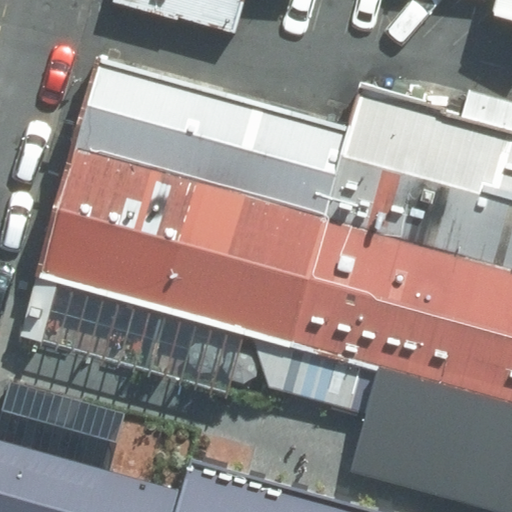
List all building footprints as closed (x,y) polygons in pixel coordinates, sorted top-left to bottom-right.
[(109,0),(109,2),(232,36),(242,0),(109,0)] [(511,0),(474,0),(475,1),(472,10),(511,20),(511,0)] [(350,135),(99,65),(41,273),(258,333),(293,344),(327,217),(350,135)] [(350,135),(327,217),(511,268),(511,134),(362,90),(350,135)] [(511,268),(327,217),(293,344),(363,362),(380,367),(511,402),(511,268)] [(293,344),(258,333),(272,388),(352,409),(363,362),(293,344)] [(511,511),(511,402),(380,367),(353,470),(501,511),(511,511)] [(0,444),(0,511),(376,511),(191,460),(182,495),(0,444)]
